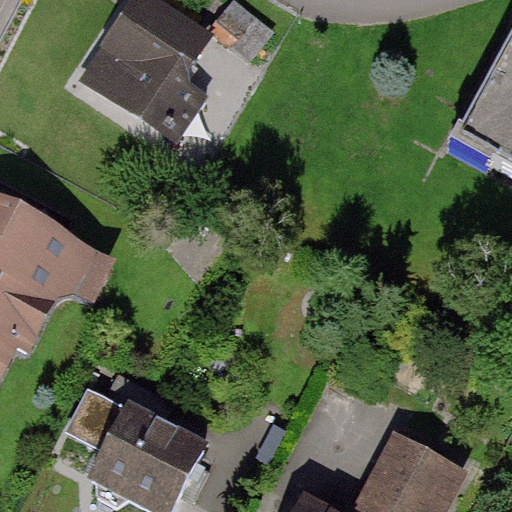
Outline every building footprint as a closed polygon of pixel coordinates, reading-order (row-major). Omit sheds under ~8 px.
[(140,1),(81,97),(182,159),(210,114),(190,102),(221,51),(140,1)] [(511,20),(445,140),(511,177),(511,20)] [(0,216),(0,393),(13,367),(26,373),(56,314),(80,305),(100,266),(0,216)] [(91,404),(69,448),(105,466),(88,500),(112,511),(182,511),(207,461),(91,404)] [(451,511),(467,481),(401,447),(367,511),(451,511)]
